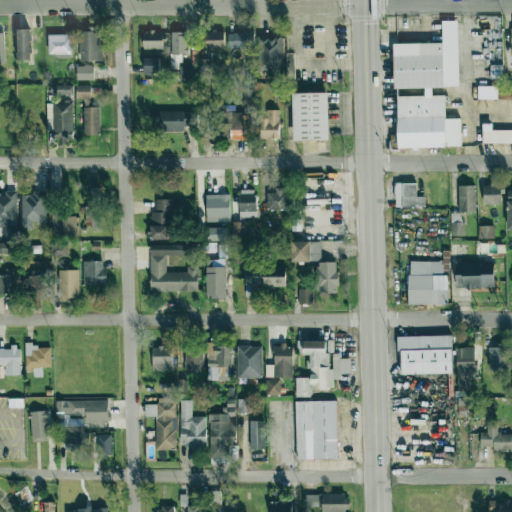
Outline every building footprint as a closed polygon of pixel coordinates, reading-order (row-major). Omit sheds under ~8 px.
[(398,148),(461,146),(461,119),(445,119),(445,95),(432,96),(432,87),(459,86),(457,21),(442,21),(442,43),(394,44),(394,88),(425,88),(425,96),(397,96),(398,148)] [(17,29),(17,59),(31,59),(30,53),(31,53),(31,48),(30,48),(30,41),(32,40),(31,35),(30,35),(30,29),(17,29)] [(80,61),(103,60),(103,29),(80,29),(80,61)] [(143,49),(163,49),(163,30),(143,31),(143,49)] [(205,31),(206,48),(225,48),(224,31),(205,31)] [(189,32),(171,32),(170,53),(188,54),(189,32)] [(228,48),(253,49),(254,32),(229,32),(228,48)] [(49,54),(71,54),(71,34),(48,35),(49,54)] [(258,71),(267,71),(267,76),(282,76),(283,37),(258,37),(258,71)] [(159,58),(144,57),(144,72),(159,73),(159,58)] [(94,80),(94,66),(77,65),(76,80),(94,80)] [(196,80),(196,66),(182,66),(182,80),(196,80)] [(72,85),(56,85),(56,94),(72,94),(72,85)] [(76,98),(84,98),(84,106),(90,106),(91,85),(77,85),(76,98)] [(511,86),(478,87),(478,99),(511,98),(511,129),(492,130),(492,124),(483,124),(483,143),(511,143),(511,86)] [(284,90),(274,90),(275,102),(285,102),(284,90)] [(293,140),(329,140),(328,92),(293,93),(293,140)] [(53,102),(54,144),(72,144),(71,102),(53,102)] [(99,107),(83,107),(84,135),(100,134),(99,107)] [(279,110),(267,110),(267,119),(261,119),(262,139),(280,138),(279,110)] [(153,123),(161,123),(161,131),(184,131),(185,125),(198,125),(198,111),(153,111),(153,123)] [(425,207),(425,196),(416,196),(417,183),(395,183),(395,207),(425,207)] [(502,204),(501,184),(483,184),(484,205),(502,204)] [(475,185),(458,186),(459,212),(476,212),(475,185)] [(100,187),(89,187),(90,200),(101,199),(100,187)] [(267,193),(267,210),(288,209),(288,187),(275,188),(275,192),(267,193)] [(256,190),(239,190),(240,217),(256,217),(256,190)] [(17,191),(5,191),(5,195),(0,194),(0,223),(16,224),(17,191)] [(46,222),(46,193),(20,193),(21,229),(32,229),(32,222),(46,222)] [(229,194),(206,195),(207,222),(230,221),(229,194)] [(169,239),(168,223),(172,223),(172,199),(156,199),(156,212),(150,212),(151,239),(169,239)] [(85,222),(91,222),(92,231),(102,230),(100,205),(84,207),(85,222)] [(76,238),(76,215),(51,214),(51,237),(76,238)] [(245,222),(233,222),(232,236),(244,236),(245,222)] [(464,222),(450,222),(451,236),(465,236),(464,222)] [(494,239),(494,225),(478,226),(479,239),(494,239)] [(211,227),(211,240),(226,240),(226,227),(211,227)] [(291,242),(292,262),(321,261),(321,241),(291,242)] [(14,243),(3,243),(3,251),(14,251),(14,243)] [(67,244),(51,244),(51,256),(67,256),(67,244)] [(198,266),(187,266),(187,272),(166,272),(166,256),(187,256),(188,245),(150,245),(150,291),(198,291),(198,266)] [(226,298),(226,259),(206,260),(207,299),(226,298)] [(106,285),(105,261),(83,261),(83,286),(106,285)] [(448,304),(447,274),(442,275),(442,261),(408,262),(409,305),(448,304)] [(317,262),(318,293),(337,293),(337,262),(317,262)] [(456,288),(495,288),(494,262),(455,263),(456,288)] [(257,297),(257,286),(286,286),(286,268),(245,267),(245,297),(257,297)] [(6,275),(0,275),(0,293),(16,293),(14,268),(5,269),(6,275)] [(32,271),(32,278),(23,278),(23,296),(46,296),(45,270),(32,271)] [(79,270),(58,270),(59,300),(79,299),(79,270)] [(299,304),(312,304),(312,289),(299,289),(299,304)] [(401,374),(452,374),(451,335),(397,336),(397,350),(401,350),(401,374)] [(0,348),(0,366),(5,366),(5,375),(21,375),(21,344),(10,344),(10,348),(0,348)] [(488,371),(507,371),(507,345),(488,344),(488,371)] [(51,345),(25,346),(25,370),(34,370),(34,377),(42,377),(42,367),(51,367),(51,345)] [(237,346),(251,345),(251,348),(262,347),(262,377),(238,377),(237,346)] [(294,378),(265,378),(265,364),(275,364),(275,358),(272,358),(272,345),(294,345),(294,378)] [(159,346),(164,346),(164,348),(172,348),(172,370),(154,370),(153,348),(159,348),(159,346)] [(215,346),(232,347),(231,366),(230,366),(230,375),(209,374),(209,369),(208,369),(209,357),(216,357),(216,359),(216,355),(215,355),(215,346)] [(477,380),(475,347),(455,347),(458,396),(468,396),(468,381),(477,380)] [(203,350),(186,350),(185,368),(203,369),(203,350)] [(296,378),(310,377),(311,390),(312,390),(312,394),(310,394),(311,396),(296,397),(296,378)] [(178,379),(188,379),(188,394),(179,394),(178,379)] [(266,380),(281,380),(281,396),(266,396),(266,380)] [(458,411),(472,411),(472,398),(458,398),(458,411)] [(238,400),(251,399),(251,412),(238,412),(238,400)] [(59,401),(59,432),(65,432),(66,449),(89,448),(89,432),(84,433),(83,417),(85,417),(85,423),(109,423),(108,400),(59,401)] [(181,400),(192,400),(192,417),(206,417),(207,448),(188,448),(188,443),(181,443),(181,400)] [(336,400),(296,402),(298,460),(338,458),(336,400)] [(158,402),(158,419),(155,419),(156,450),(178,450),(178,427),(175,427),(175,418),(177,418),(177,402),(158,402)] [(211,458),(230,457),(230,446),(236,445),(236,404),(222,405),(222,414),(210,414),(211,458)] [(48,441),(47,411),(31,411),(31,441),(48,441)] [(480,449),(511,449),(511,433),(497,433),(498,420),(487,420),(487,432),(481,432),(480,449)] [(251,421),(265,421),(264,449),(250,449),(251,421)] [(97,435),(98,457),(112,456),(111,434),(97,435)] [(14,493),(20,505),(33,499),(27,487),(14,493)] [(236,511),(237,502),(221,502),(221,491),(211,491),(210,511),(236,511)] [(271,511),(292,511),(293,500),(272,500),(271,511)] [(488,501),(487,511),(508,511),(509,502),(488,501)] [(54,511),(54,502),(44,502),(44,511),(54,511)]
